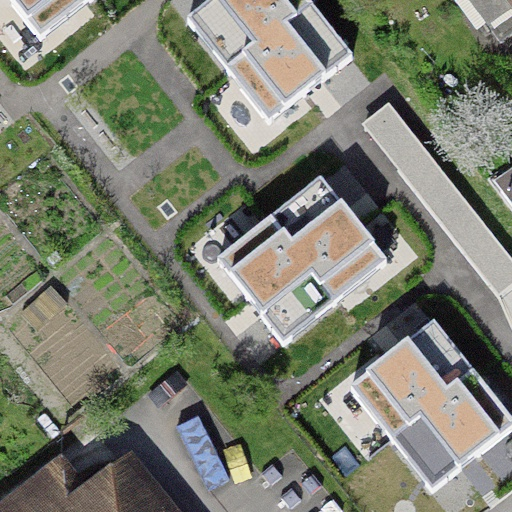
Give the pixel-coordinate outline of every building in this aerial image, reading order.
[(10,0),(43,40),(92,0),(10,0)] [(219,0),(186,26),(271,135),(314,102),(356,69),(301,0),(219,0)] [(511,0),(461,0),(496,46),(511,34),(511,0)] [(315,185),(218,261),(253,306),(283,345),(381,269),(351,230),(315,185)] [(393,365),(348,401),(435,511),(437,511),(482,477),(511,453),(511,423),(438,330),(393,365)] [(155,511),(124,472),(74,511),(155,511)]
